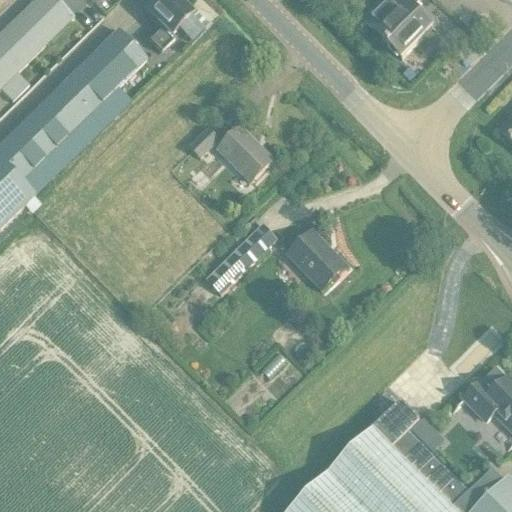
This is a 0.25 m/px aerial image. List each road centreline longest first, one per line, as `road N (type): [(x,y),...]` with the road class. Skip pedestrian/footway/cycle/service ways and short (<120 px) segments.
road 1 (tertiary): [(413,154),(257,0)]
road 2 (unknown): [(112,0),(0,110)]
road 3 (tertiary): [(511,255),(413,154)]
road 4 (unclassified): [(413,154),(511,54)]
